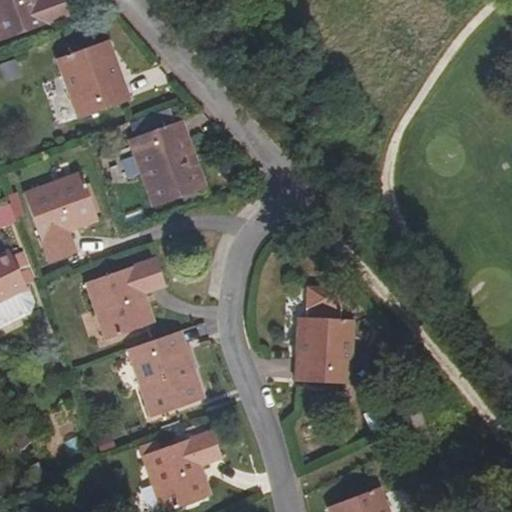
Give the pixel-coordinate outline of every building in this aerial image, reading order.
[(0,0),(0,41),(69,16),(63,0),(0,0)] [(120,72),(109,40),(105,42),(116,74),(120,72)] [(116,74),(105,42),(57,58),(78,119),(130,101),(120,72),(116,74)] [(12,59),(0,64),(0,78),(2,83),(20,76),(12,59)] [(196,159),(182,121),(176,123),(190,161),(196,159)] [(190,161),(176,123),(129,140),(154,208),(207,189),(196,159),(190,161)] [(80,172),(23,193),(49,264),(77,254),(70,232),(98,222),(80,172)] [(0,228),(15,222),(6,203),(0,206),(0,228)] [(0,301),(27,288),(8,250),(0,254),(0,301)] [(156,259),(86,283),(106,340),(151,324),(141,294),(145,293),(165,286),(156,259)] [(34,304),(27,288),(0,301),(0,329),(30,315),(34,304)] [(305,318),(301,318),(300,357),(296,357),(295,382),(352,384),(354,320),(340,319),(341,289),(307,288),(305,318)] [(145,293),(141,294),(151,324),(155,323),(145,293)] [(180,331),(175,334),(188,372),(194,370),(180,331)] [(188,372),(175,334),(128,351),(151,418),(204,400),(194,370),(188,372)] [(430,443),(418,412),(401,419),(413,449),(430,443)] [(157,441),(139,448),(162,511),(165,511),(208,498),(197,467),(202,465),(221,458),(212,431),(160,450),(157,441)] [(213,496),(202,465),(197,467),(208,498),(213,496)] [(389,511),(380,487),(331,506),(333,511),(389,511)]
